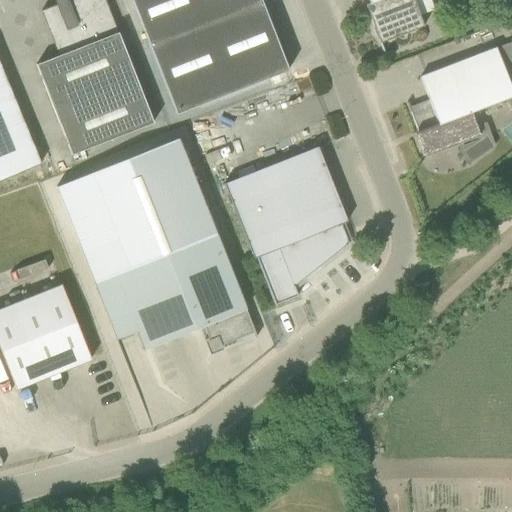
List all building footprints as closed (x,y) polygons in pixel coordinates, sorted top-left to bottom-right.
[(104,0),(70,0),(41,12),(58,56),(36,65),(71,156),(153,124),(104,0)] [(130,0),(176,115),(288,71),(275,38),(278,37),(265,1),(261,3),(260,0),(130,0)] [(365,5),(370,18),(380,44),(424,27),(412,0),(367,0),(369,4),(365,5)] [(429,100),(410,107),(409,108),(418,132),(414,133),(423,157),(479,136),(471,113),(505,100),(511,108),(511,34),(511,35),(511,42),(420,78),(429,100)] [(0,181),(41,165),(0,65),(0,181)] [(242,300),(216,235),(178,139),(56,188),(94,283),(117,340),(137,332),(144,351),(203,327),(210,343),(210,342),(211,346),(216,348),(220,347),(255,333),(242,300)] [(347,222),(318,148),(224,184),(253,259),(256,258),(275,306),(298,297),(294,287),(348,244),(341,225),(347,222)] [(0,350),(16,390),(90,360),(61,286),(0,310),(0,350)]
